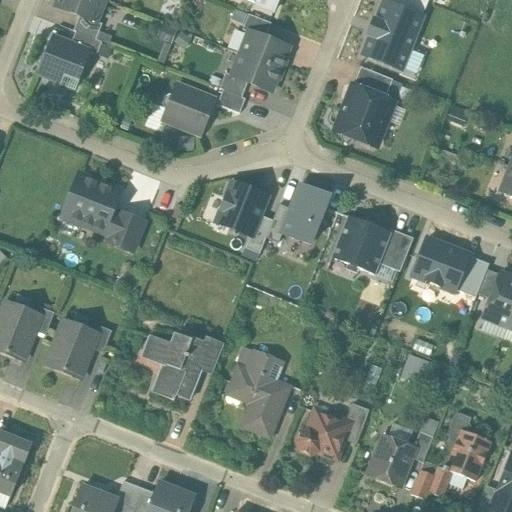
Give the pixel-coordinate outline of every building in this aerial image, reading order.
[(104,1),(101,0),(57,0),(55,7),(79,17),(96,24),(96,23),(104,1)] [(242,0),(272,12),(276,0),(242,0)] [(370,37),(363,55),(401,70),(429,1),(425,0),(390,0),(388,5),(384,3),(376,22),(373,21),(367,36),(370,37)] [(270,24),(248,15),(242,31),(248,33),(248,32),(265,39),(270,24)] [(96,24),(79,17),(73,32),(75,33),(95,41),(102,25),(96,23),(96,24)] [(265,39),(248,32),(248,33),(239,55),(280,71),(289,48),(265,39)] [(95,41),(75,33),(70,45),(90,52),(89,53),(96,56),(101,43),(95,41)] [(70,45),(52,37),(37,74),(61,84),(64,76),(78,82),(89,53),(90,52),(70,45)] [(280,71),(239,55),(231,76),(230,77),(247,83),(271,93),(280,71)] [(392,81),(360,68),(353,87),(384,99),(392,81)] [(247,83),(230,77),(231,76),(225,74),(219,90),(222,91),(241,98),(247,83)] [(214,101),(176,86),(172,97),(169,96),(165,98),(162,105),(164,109),(166,110),(162,121),(200,136),(214,101)] [(353,87),(351,86),(336,127),(359,136),(362,142),(372,146),(378,143),(382,134),(379,126),(380,122),(384,121),(390,105),(388,101),(384,99),(353,87)] [(241,98),(222,91),(217,106),(239,115),(245,100),(241,98)] [(511,168),(509,168),(500,192),(511,196),(511,168)] [(119,192),(78,176),(62,217),(103,233),(111,236),(118,218),(110,215),(119,192)] [(250,188),(229,180),(211,224),(249,239),(253,241),(262,218),(271,196),(250,188)] [(279,205),(272,222),(266,239),(278,244),(282,235),(310,247),(331,196),(298,183),(288,209),(279,205)] [(144,223),(119,214),(118,218),(111,236),(108,244),(132,253),(144,223)] [(383,227),(358,217),(356,221),(348,218),(332,259),(373,275),(378,264),(390,234),(389,234),(381,231),(383,227)] [(249,239),(245,249),(259,255),(266,239),(272,222),(262,218),(253,241),(249,239)] [(413,239),(390,230),(389,234),(390,234),(378,264),(399,273),(413,239)] [(467,257),(425,241),(412,276),(454,292),(467,257)] [(499,275),(486,271),(477,295),(490,300),(499,275)] [(511,314),(511,278),(500,274),(499,275),(490,300),(482,318),(507,328),(511,314)] [(39,316),(6,304),(0,319),(0,352),(22,361),(34,332),(40,317),(39,316)] [(54,314),(42,309),(39,316),(40,317),(34,332),(45,336),(54,314)] [(96,334),(63,322),(46,366),(80,380),(91,350),(97,335),(96,334)] [(111,332),(99,327),(96,334),(97,335),(91,350),(102,354),(111,332)] [(191,341),(175,335),(171,345),(150,337),(144,352),(146,353),(144,359),(163,366),(152,394),(173,402),(175,396),(188,401),(200,371),(210,346),(203,343),(192,339),(191,341)] [(224,345),(206,338),(203,343),(210,346),(200,371),(211,375),(224,345)] [(244,349),(237,366),(246,370),(253,352),(244,349)] [(283,363),(253,351),(253,352),(246,370),(237,366),(226,395),(227,396),(229,391),(251,400),(240,428),(270,440),(290,388),(292,389),(293,388),(291,387),(290,388),(276,382),(283,363)] [(410,356),(402,379),(418,385),(427,362),(410,356)] [(369,411),(352,405),(344,424),(348,425),(342,440),(356,446),(369,411)] [(329,418),(315,413),(309,430),(300,434),(296,443),(300,452),(309,455),(318,452),(335,458),(342,440),(348,425),(344,424),(343,424),(339,414),(329,418)] [(427,418),(421,433),(433,437),(439,422),(427,418)] [(490,443),(460,431),(445,468),(443,467),(442,469),(437,468),(434,477),(427,493),(441,499),(451,473),(474,482),(490,443)] [(432,438),(419,433),(413,448),(414,448),(410,459),(422,464),(432,438)] [(30,446),(0,434),(0,492),(10,497),(23,464),(22,464),(23,462),(30,446)] [(413,448),(383,436),(367,477),(398,489),(410,459),(414,448),(413,448)] [(511,511),(511,455),(490,511),(492,511),(511,511)] [(420,471),(410,496),(424,501),(427,493),(434,477),(420,471)] [(130,511),(139,488),(127,484),(120,503),(116,511),(130,511)] [(188,511),(193,499),(160,487),(157,495),(150,511),(188,511)] [(150,511),(157,495),(139,488),(130,511),(150,511)] [(116,511),(120,503),(83,489),(74,511),(116,511)]
